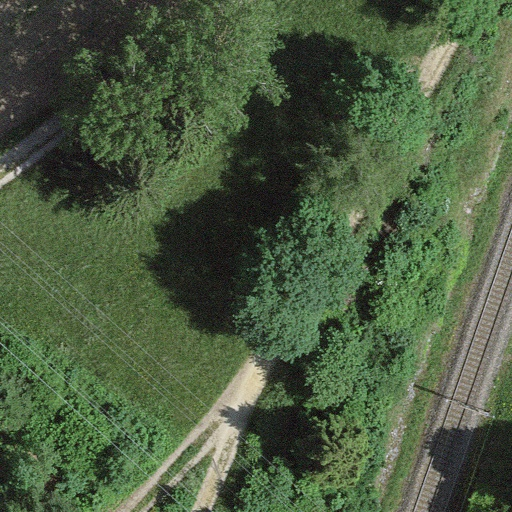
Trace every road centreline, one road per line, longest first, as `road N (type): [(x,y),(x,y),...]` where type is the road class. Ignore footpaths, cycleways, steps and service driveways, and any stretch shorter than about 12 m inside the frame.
road 1 (track): [(474,0),(329,262),(231,511)]
road 2 (track): [(240,0),(0,185)]
road 3 (track): [(269,411),(139,511)]
